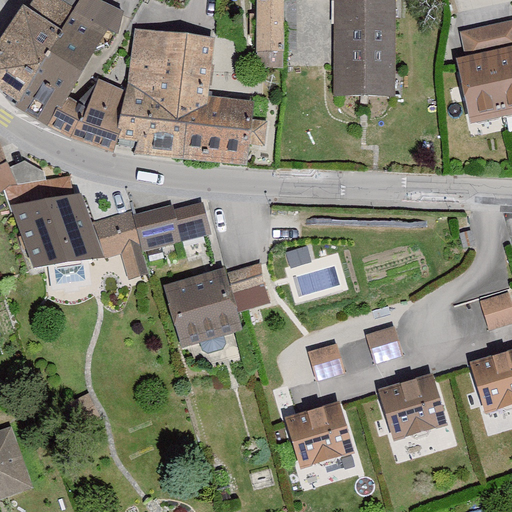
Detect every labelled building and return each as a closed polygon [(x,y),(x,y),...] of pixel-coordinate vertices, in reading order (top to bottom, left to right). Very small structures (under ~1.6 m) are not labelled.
[(98,73),(126,18),(104,0),(33,0),(28,7),(23,3),(0,40),(0,89),(15,100),(11,107),(49,129),(108,154),(168,162),(246,167),(261,101),(210,94),(212,40),(131,27),(123,88),(98,73)] [(285,0),(253,0),(253,68),(284,68),(285,0)] [(392,0),(329,0),(329,95),(392,96),(392,0)] [(511,19),(458,30),(463,55),(455,57),(468,119),(511,109),(511,19)] [(0,192),(4,188),(45,179),(42,172),(23,161),(7,167),(0,150),(0,192)] [(80,196),(10,207),(29,268),(102,257),(80,196)] [(225,266),(161,284),(179,347),(244,328),(225,266)] [(511,312),(505,294),(478,304),(488,330),(511,321),(511,312)] [(393,327),(365,334),(373,362),(401,354),(393,327)] [(339,373),(331,344),(304,351),(312,380),(339,373)] [(511,350),(471,361),(484,411),(511,403),(511,350)] [(430,376),(381,391),(395,436),(444,421),(430,376)] [(340,404),(286,417),(298,465),(352,452),(340,404)] [(0,428),(0,499),(31,488),(8,426),(0,428)]
